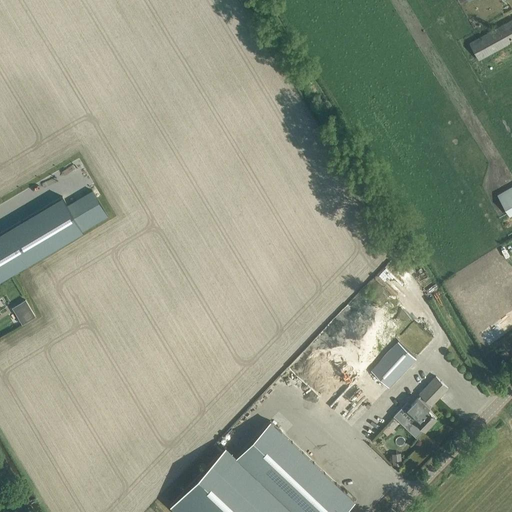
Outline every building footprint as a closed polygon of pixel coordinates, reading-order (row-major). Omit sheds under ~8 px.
[(511,41),(511,19),(469,43),(478,59),(511,41)] [(0,116),(0,217),(74,179),(55,142),(31,154),(29,149),(34,146),(30,137),(21,142),(6,114),(0,116)] [(511,186),(498,195),(510,216),(511,214),(511,186)] [(62,196),(0,232),(0,279),(75,235),(108,216),(92,190),(68,205),(62,196)] [(393,295),(405,281),(386,264),(373,278),(393,295)] [(25,311),(19,315),(24,323),(36,315),(26,298),(19,302),(25,311)] [(398,340),(371,369),(389,386),(416,357),(398,340)] [(394,415),(416,436),(423,428),(425,429),(436,418),(427,409),(432,405),(431,404),(447,387),(436,376),(419,393),(421,395),(411,405),(407,402),(394,415)] [(342,511),(354,500),(270,420),(236,457),(225,447),(170,505),(177,511),(342,511)]
